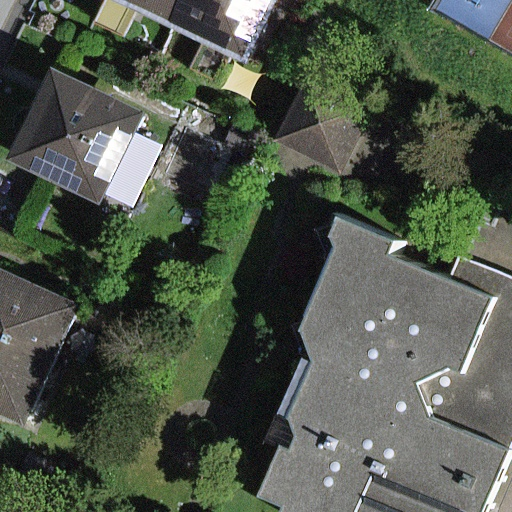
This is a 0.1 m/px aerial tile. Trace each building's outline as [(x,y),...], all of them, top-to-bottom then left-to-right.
[(161,0),(197,18),(205,0),(161,0)] [(302,0),(205,0),(197,18),(273,57),(302,0)] [(53,143),(137,181),(171,107),(87,69),(53,143)] [(511,267),(489,258),(480,278),(418,252),(424,238),(373,213),(364,228),(370,244),(343,314),(325,321),(333,345),(298,437),(315,444),(294,494),(316,503),(311,511),(509,511),(511,507),(511,267)] [(0,304),(0,385),(58,410),(104,300),(17,264),(0,304)]
